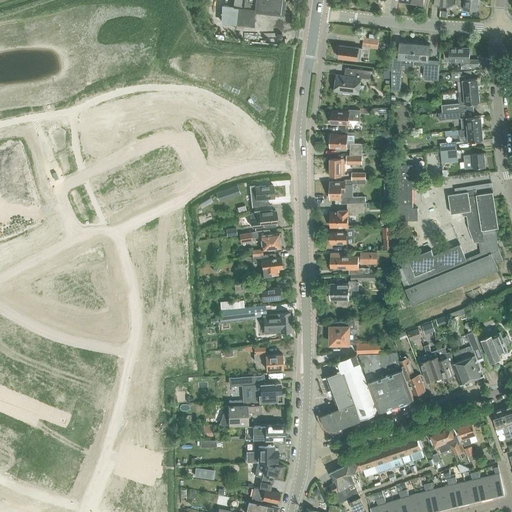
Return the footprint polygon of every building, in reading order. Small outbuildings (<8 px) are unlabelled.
[(224,22),(238,24),(252,26),(254,10),(281,13),(282,0),(233,0),(233,6),(226,5),(224,22)] [(460,8),(464,9),(477,10),(478,0),(441,0),(441,6),(446,7),(447,3),(460,4),(460,8)] [(375,39),(364,38),(363,46),(378,48),(379,40),(375,39)] [(401,42),(399,58),(402,59),(402,65),(414,66),(414,64),(414,60),(415,43),(401,42)] [(414,60),(414,64),(422,65),(425,65),(424,68),(424,75),(425,79),(439,80),(439,61),(435,61),(429,61),(430,45),(415,43),(414,60)] [(339,58),(361,61),(362,48),(340,46),(339,58)] [(450,52),(444,52),(444,61),(451,61),(450,60),(460,60),(460,66),(461,66),(461,69),(470,69),(470,66),(479,66),(479,60),(470,60),(470,53),(470,47),(450,47),(450,52)] [(393,58),(392,73),(392,89),(400,89),(401,73),(402,65),(402,59),(399,58),(393,58)] [(370,79),(371,72),(355,69),(354,77),(337,75),(335,92),(359,95),(361,78),(370,79)] [(471,70),(451,72),(452,79),(458,79),(459,92),(479,90),(478,78),(472,78),(471,70)] [(479,90),(459,92),(460,104),(461,111),(462,111),(474,110),(473,103),(480,103),(479,90)] [(460,104),(442,105),(443,113),(445,112),(461,111),(460,104)] [(331,117),(330,122),(331,122),(331,124),(349,125),(352,126),(352,121),(363,121),(363,112),(352,111),(352,113),(350,113),(332,112),(332,117),(331,117)] [(443,113),(438,113),(439,120),(460,118),(462,130),(468,129),(482,128),(481,116),(462,117),(462,111),(461,111),(445,112),(443,113)] [(462,130),(460,130),(460,135),(463,134),(464,142),(469,142),(484,140),(482,128),(468,129),(462,130)] [(331,135),(330,148),(351,149),(351,156),(362,156),(363,144),(362,144),(354,144),(348,144),(348,135),(331,135)] [(407,141),(395,141),(395,153),(407,153),(407,141)] [(440,144),(441,151),(457,150),(456,142),(440,144)] [(457,150),(441,151),(442,163),(458,161),(457,150)] [(473,154),(464,155),(465,168),(486,166),(485,153),(473,154)] [(329,167),(328,169),(328,173),(329,175),(330,175),(330,176),(342,176),(344,176),(344,163),(346,163),(349,163),(362,164),(362,156),(351,156),(341,155),(341,158),(330,158),(330,167),(329,167)] [(413,164),(398,164),(398,220),(418,219),(418,207),(413,207),(413,189),(418,189),(417,178),(413,179),(413,164)] [(347,205),(350,205),(364,205),(365,205),(365,197),(352,196),(353,183),(366,184),(366,180),(346,180),(345,182),(331,182),(331,200),(342,200),(342,204),(347,205)] [(460,244),(434,254),(432,250),(409,259),(410,261),(401,265),(410,287),(405,289),(412,306),(499,271),(496,264),(503,261),(499,250),(496,228),(498,228),(493,193),(477,195),(476,190),(493,187),(492,183),(455,189),(456,194),(449,195),(452,214),(462,213),(463,217),(467,217),(468,226),(467,227),(474,244),(479,241),(481,254),(466,260),(460,244)] [(237,185),(216,193),(219,201),(240,193),(237,185)] [(252,208),(253,208),(268,206),(267,199),(274,198),(272,185),(250,187),(252,208)] [(329,219),(328,224),(330,225),(330,226),(348,227),(349,215),(357,215),(357,212),(364,212),(364,205),(350,205),(347,205),(347,210),(340,210),(339,212),(331,212),(331,219),(329,219)] [(268,206),(253,208),(254,213),(250,214),(252,227),(277,225),(275,211),(272,211),(271,206),(268,206)] [(392,226),(383,227),(383,238),(384,238),(392,238),(392,226)] [(345,231),(328,231),(328,238),(330,238),(330,244),(347,244),(354,244),(354,237),(353,237),(353,230),(354,230),(354,228),(345,228),(345,231)] [(252,251),(252,257),(263,255),(263,250),(280,248),(278,234),(267,235),(267,230),(255,232),(255,231),(239,233),(240,242),(252,240),(252,238),(256,237),(256,236),(261,236),(263,250),(252,251)] [(349,274),(350,274),(363,273),(363,269),(359,269),(359,263),(362,263),(362,264),(377,264),(377,253),(361,253),(361,257),(339,257),(339,254),(330,254),(330,268),(342,268),(343,270),(349,270),(349,274)] [(275,254),(263,255),(252,257),(241,258),(242,263),(261,261),(262,271),(263,271),(264,277),(277,275),(277,269),(282,269),(281,258),(275,259),(275,254)] [(242,290),(261,288),(262,300),(280,298),(278,286),(263,287),(262,281),(241,283),(235,284),(236,293),(242,292),(242,290)] [(348,305),(348,300),(349,300),(349,290),(358,290),(362,290),(362,281),(359,281),(351,281),(351,284),(343,283),(343,285),(331,285),(330,299),(337,299),(337,305),(348,305)] [(229,301),(220,302),(220,309),(244,307),(243,300),(229,302),(229,301)] [(265,305),(219,311),(220,322),(228,321),(260,317),(260,314),(266,313),(265,305)] [(279,314),(262,315),(263,333),(280,332),(290,331),(289,313),(279,313),(279,314)] [(355,320),(348,320),(335,322),(335,325),(336,325),(336,327),(331,327),(331,344),(332,344),(332,348),(341,348),(341,344),(349,344),(355,344),(355,320)] [(432,322),(422,325),(425,333),(435,330),(432,322)] [(409,334),(411,341),(422,337),(419,330),(409,334)] [(484,376),(474,350),(479,348),(475,337),(473,331),(467,334),(472,347),(460,351),(462,358),(463,360),(453,364),(461,384),(484,376)] [(480,335),(475,337),(479,348),(480,348),(481,350),(485,348),(490,361),(501,357),(500,355),(508,352),(505,347),(509,345),(506,338),(502,339),(500,333),(492,336),(490,331),(486,332),(488,335),(481,338),(480,335)] [(357,353),(380,352),(381,352),(380,342),(357,343),(357,353)] [(429,344),(424,345),(428,355),(436,379),(442,377),(443,381),(446,380),(438,357),(438,349),(431,351),(429,344)] [(254,361),(265,360),(266,369),(283,368),(282,354),(265,355),(264,347),(253,347),(254,353),(254,361)] [(445,347),(438,349),(438,357),(446,380),(454,377),(449,362),(453,361),(451,353),(450,351),(446,352),(445,347)] [(459,350),(453,352),(457,360),(462,358),(459,350)] [(396,351),(381,352),(380,352),(358,354),(369,382),(380,412),(414,399),(396,351)] [(328,428),(329,429),(331,430),(332,430),(336,430),(338,429),(360,421),(359,420),(378,413),(356,354),(337,361),(341,371),(328,377),(340,409),(321,417),(324,424),(325,426),(326,427),(328,428)] [(436,379),(428,355),(419,357),(428,382),(436,379)] [(419,375),(415,376),(408,357),(400,360),(403,367),(413,395),(425,391),(419,375)] [(253,385),(254,399),(229,400),(229,404),(260,404),(260,401),(276,400),(276,403),(283,403),(282,393),(280,393),(279,383),(263,384),(262,375),(240,376),(240,385),(253,385)] [(260,404),(229,404),(226,404),(226,405),(224,406),(224,413),(222,413),(219,424),(220,425),(230,425),(247,424),(247,412),(255,412),(255,414),(260,413),(260,404)] [(511,406),(503,410),(510,433),(511,432),(511,406)] [(511,435),(510,433),(503,410),(492,413),(498,430),(502,428),(506,439),(511,437),(511,435)] [(457,427),(461,438),(476,433),(472,421),(457,427)] [(245,439),(253,439),(268,439),(285,439),(285,425),(284,425),(284,423),(261,423),(261,425),(245,425),(245,439)] [(203,424),(203,436),(212,435),(212,424),(203,424)] [(452,425),(445,428),(451,441),(448,442),(451,448),(454,454),(464,449),(457,435),(452,425)] [(445,428),(429,433),(435,448),(439,446),(441,453),(451,448),(448,442),(451,441),(445,428)] [(417,438),(407,441),(409,446),(411,452),(412,454),(413,457),(414,459),(423,456),(420,450),(421,449),(417,438)] [(268,439),(253,439),(253,451),(246,451),(246,461),(277,461),(277,448),(274,448),(274,445),(268,445),(268,439)] [(407,441),(397,445),(402,461),(403,463),(414,459),(413,457),(412,454),(411,452),(409,446),(407,441)] [(395,445),(386,449),(390,460),(392,467),(395,466),(398,465),(403,463),(402,461),(397,445),(395,445)] [(467,456),(474,453),(472,446),(465,448),(467,456)] [(386,449),(371,454),(373,459),(375,465),(378,472),(392,467),(390,460),(386,449)] [(432,455),(435,462),(440,460),(437,453),(432,455)] [(353,460),(352,461),(357,472),(364,469),(366,476),(378,472),(375,465),(373,459),(371,454),(358,458),(353,460)] [(274,465),(264,463),(260,481),(259,481),(257,487),(270,490),(272,484),(273,484),(274,478),(273,478),(274,474),(281,476),(283,465),(274,463),(274,465)] [(349,499),(351,502),(361,497),(359,493),(355,485),(355,483),(351,476),(356,474),(351,463),(330,473),(334,484),(330,485),(334,493),(334,492),(337,500),(338,501),(339,502),(340,502),(341,503),(349,499)] [(457,464),(460,472),(470,469),(469,467),(460,463),(457,464)] [(496,474),(488,476),(493,496),(504,494),(505,491),(499,466),(495,467),(496,474)] [(196,468),(195,476),(213,478),(214,470),(196,468)] [(473,479),(465,481),(470,502),(483,499),(475,471),(471,472),(472,478),(473,478),(473,479)] [(479,471),(475,471),(483,499),(493,496),(488,476),(480,478),(479,476),(480,476),(479,471)] [(356,474),(351,476),(355,483),(359,481),(356,474)] [(455,476),(452,477),(459,504),(470,502),(465,481),(456,483),(456,481),(455,476)] [(450,485),(442,486),(447,507),(459,504),(452,477),(447,478),(448,483),(449,483),(450,485)] [(432,482),(428,483),(435,510),(447,507),(442,486),(433,489),(432,487),(433,486),(432,482)] [(426,490),(417,492),(423,511),(425,511),(435,510),(428,483),(424,484),(425,489),(425,488),(426,490)] [(254,487),(251,501),(261,504),(262,500),(277,503),(279,493),(254,487)] [(407,489),(403,490),(409,511),(423,511),(417,492),(408,495),(407,493),(408,493),(407,489)] [(401,497),(394,500),(397,511),(409,511),(403,490),(399,491),(400,496),(401,496),(401,497)] [(384,496),(379,497),(384,511),(397,511),(394,500),(386,502),(384,496)] [(361,497),(351,502),(355,511),(357,511),(366,508),(361,497)] [(384,511),(379,497),(376,498),(378,505),(371,507),(372,511),(384,511)] [(261,504),(251,501),(248,501),(245,511),(277,511),(279,508),(267,505),(261,504)]
